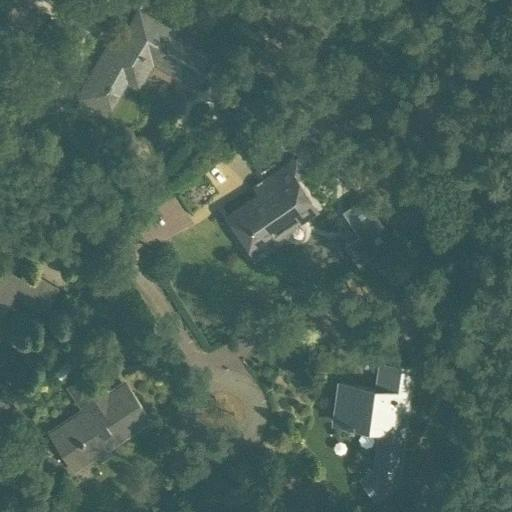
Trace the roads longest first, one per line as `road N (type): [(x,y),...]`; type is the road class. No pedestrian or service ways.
road 1 (residential): [(205,385),(115,239),(0,174)]
road 2 (track): [(501,0),(472,228)]
road 3 (residential): [(193,437),(213,451),(237,448),(256,419),(240,387),(205,385)]
